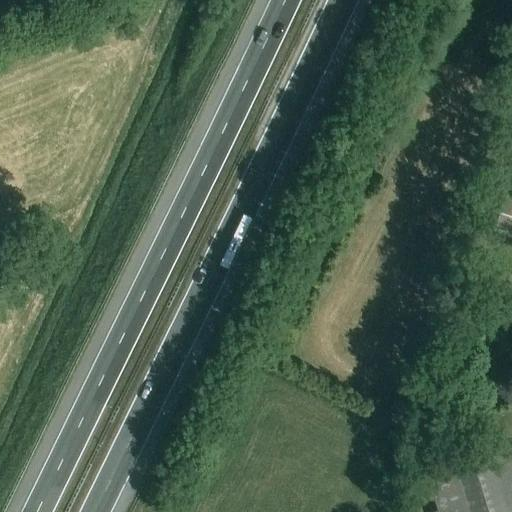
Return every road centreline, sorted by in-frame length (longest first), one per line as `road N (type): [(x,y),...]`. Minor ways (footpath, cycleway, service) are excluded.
road 1 (motorway): [(96,511),(344,0)]
road 2 (motorway): [(287,0),(39,511)]
road 3 (track): [(0,48),(121,0)]
